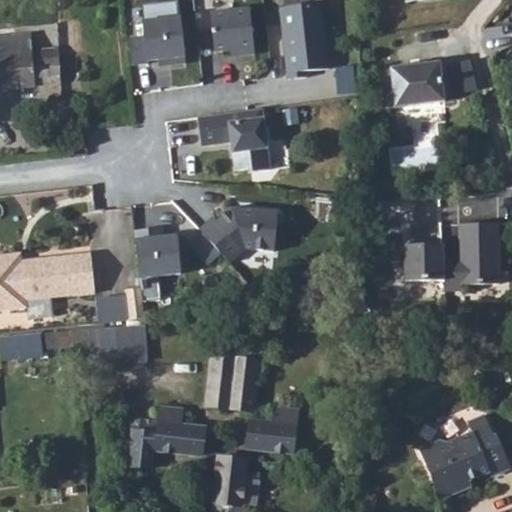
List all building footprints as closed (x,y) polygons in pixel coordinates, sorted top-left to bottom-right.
[(331,68),(324,2),(282,6),(289,78),(309,76),(308,70),(331,68)] [(255,56),(250,9),(211,13),(215,53),(228,53),(239,51),(239,58),(255,56)] [(182,18),(144,22),(148,63),(160,61),(170,60),(171,67),(187,65),(182,18)] [(0,85),(60,77),(57,48),(19,52),(18,37),(0,39),(0,85)] [(442,61),(380,68),(384,107),(447,101),(442,61)] [(262,109),(198,117),(201,146),(231,142),(236,147),(236,152),(232,152),(235,171),(248,169),(249,173),(270,171),(262,109)] [(213,217),(199,229),(229,264),(245,250),(274,252),(278,213),(255,210),(255,213),(248,213),(249,210),(232,208),(217,221),(213,217)] [(444,244),(404,244),(404,281),(444,281),(444,291),(460,291),(460,285),(499,285),(499,224),(459,224),(459,261),(444,261),(444,244)] [(152,229),(135,230),(140,279),(181,275),(177,236),(164,237),(153,238),(152,229)] [(21,253),(0,255),(0,310),(26,308),(25,300),(94,294),(91,258),(65,260),(64,257),(32,260),(32,263),(22,264),(21,253)] [(144,319),(141,288),(126,290),(129,320),(144,319)] [(146,328),(116,329),(118,358),(147,356),(146,328)] [(116,329),(76,331),(77,347),(78,366),(118,363),(118,358),(116,329)] [(62,348),(77,347),(76,331),(61,333),(62,348)] [(40,334),(0,337),(0,348),(1,361),(43,357),(40,334)] [(213,357),(208,406),(250,410),(255,361),(213,357)] [(133,431),(129,466),(150,469),(153,450),(202,456),(204,428),(180,425),(181,410),(161,408),(159,421),(151,420),(151,424),(143,423),(142,432),(133,431)] [(251,421),(248,450),(292,455),(296,412),(277,410),(276,424),(251,421)] [(442,447),(420,457),(443,507),(462,499),(460,493),(490,480),(492,484),(511,476),(487,416),(465,426),(470,439),(444,450),(442,447)] [(246,460),(218,457),(211,511),(247,511),(248,505),(256,506),(259,481),(244,479),(246,460)]
